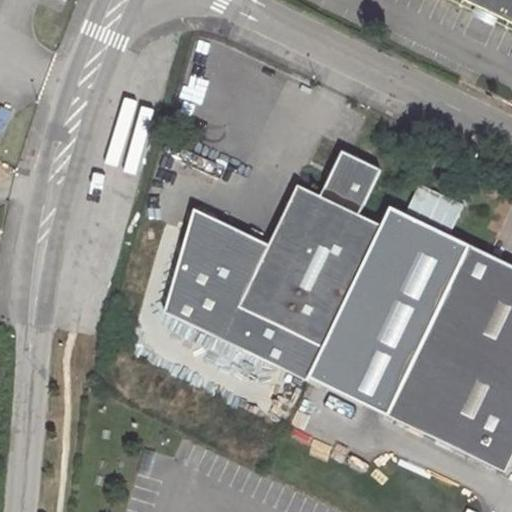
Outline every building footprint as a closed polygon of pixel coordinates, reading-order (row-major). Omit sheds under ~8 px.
[(448,0),(475,13),(478,8),(462,0),(448,0)] [(511,0),(462,0),(478,8),(497,16),(511,23),(511,0)] [(494,24),(495,21),(497,16),(478,8),(475,13),(474,15),(494,24)] [(511,29),(511,23),(497,16),(495,21),(511,29)] [(311,382),(384,228),(361,218),(382,172),(344,154),(322,199),(299,188),(271,248),(196,213),(167,316),(310,384),(311,382)] [(511,267),(392,211),(384,228),(311,382),(509,476),(511,469),(511,267)]
